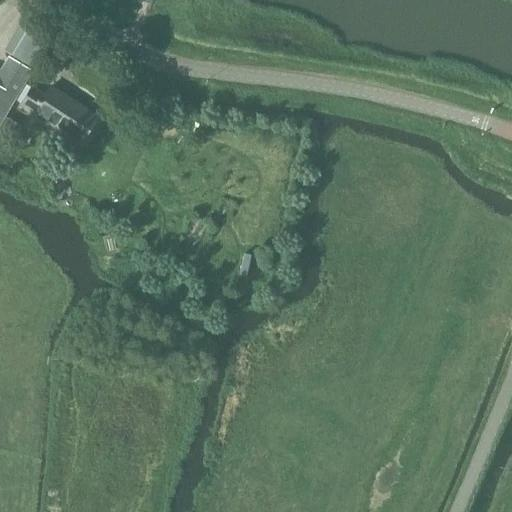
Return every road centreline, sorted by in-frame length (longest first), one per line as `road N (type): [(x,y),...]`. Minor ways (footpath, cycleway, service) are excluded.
road 1 (unclassified): [(511,134),(365,92),(148,60),(52,0)]
road 2 (unclassified): [(458,511),(511,379)]
